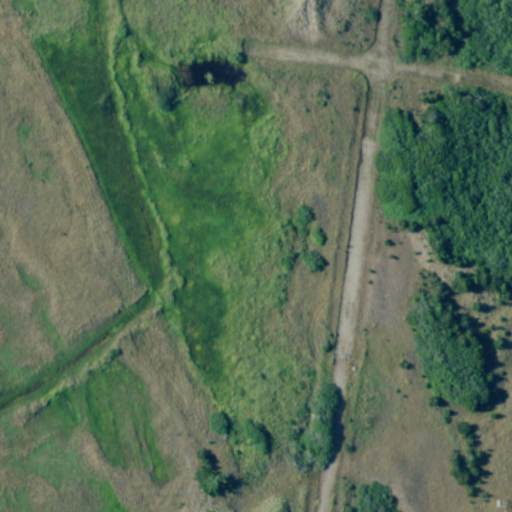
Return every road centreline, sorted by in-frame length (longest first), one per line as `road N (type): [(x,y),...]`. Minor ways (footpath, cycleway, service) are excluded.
road 1 (residential): [(326,511),(379,80)]
road 2 (residential): [(379,80),(409,72),(511,84)]
road 3 (residential): [(379,80),(261,52)]
